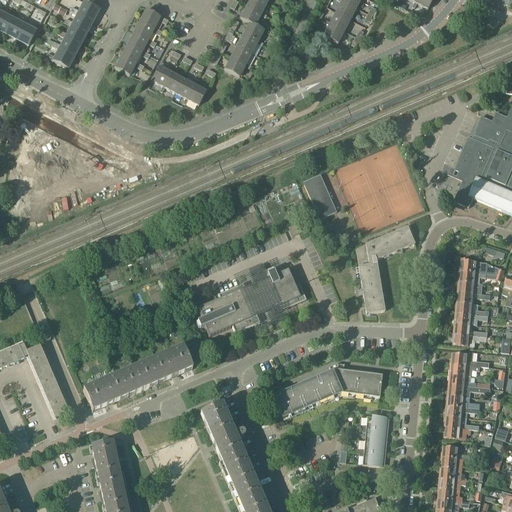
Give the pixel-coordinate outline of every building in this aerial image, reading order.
[(267,6),(255,0),(250,0),(246,10),(265,20),(265,18),(261,16),(267,6)] [(339,0),(337,0),(337,1),(356,11),(361,0),(343,0),(343,2),(339,0)] [(405,0),(414,4),(411,9),(413,9),(417,0),(405,0)] [(417,0),(413,9),(414,10),(416,5),(428,12),(434,0),(417,0)] [(337,2),(341,4),(336,14),(350,22),(356,11),(337,1),(337,2)] [(238,4),(234,2),(230,10),(234,12),(238,4)] [(26,4),(24,9),(32,13),(34,8),(26,4)] [(70,14),(77,18),(78,16),(93,24),(99,13),(84,5),(79,14),(72,10),(70,14)] [(239,21),(248,26),(254,29),(255,28),(260,18),(264,20),(265,20),(246,10),(239,21)] [(46,15),(38,11),(36,15),(44,19),(46,15)] [(159,20),(146,13),(140,24),(154,32),(155,31),(159,24),(166,27),(169,23),(160,19),(159,20)] [(330,24),(326,22),(325,23),(344,33),(350,22),(336,14),(330,24)] [(0,15),(0,33),(4,36),(12,21),(0,15)] [(64,25),(71,29),(71,28),(86,36),(93,24),(78,16),(77,18),(73,25),(66,21),(64,25)] [(363,24),(367,27),(371,19),(367,16),(363,24)] [(4,36),(14,41),(12,46),(13,47),(23,27),(12,21),(4,36)] [(239,24),(234,22),(230,30),(235,32),(239,24)] [(324,24),(329,27),(323,38),(338,45),(344,33),(325,23),(324,24)] [(154,32),(140,24),(133,36),(148,44),(149,43),(153,35),(160,39),(162,34),(155,31),(154,32)] [(254,29),(248,26),(242,38),(262,48),(263,46),(257,43),(263,33),(255,28),(254,29)] [(13,47),(14,47),(17,43),(28,48),(36,34),(23,27),(13,47)] [(58,37),(65,41),(65,40),(80,48),(86,36),(71,28),(71,29),(67,37),(60,33),(58,37)] [(228,34),(224,42),(228,44),(231,45),(235,38),(232,37),(232,36),(228,34)] [(148,44),(133,36),(127,48),(142,55),(143,54),(147,47),(154,50),(156,47),(149,43),(148,44)] [(262,48),(242,38),(236,49),(251,57),(256,46),(261,49),(262,48)] [(355,39),(355,41),(350,38),(348,43),(352,45),(351,47),(355,50),(359,41),(355,39)] [(51,49),(58,52),(59,52),(74,59),(80,48),(65,40),(65,41),(61,48),(54,44),(54,45),(50,42),(48,46),(52,48),(51,49)] [(226,48),(222,45),(218,53),(222,55),(226,48)] [(142,55),(127,48),(121,59),(136,67),(137,66),(141,58),(148,62),(150,58),(143,54),(142,55)] [(251,57),(236,49),(230,60),(250,71),(251,69),(245,66),(251,57)] [(45,61),(53,65),(54,64),(68,71),(74,59),(59,52),(58,52),(55,60),(48,56),(45,61)] [(173,53),(171,57),(178,61),(181,57),(173,53)] [(212,65),(216,67),(220,59),(216,57),(212,65)] [(136,67),(121,59),(115,71),(129,79),(134,70),(142,74),(144,70),(137,66),(136,67)] [(184,59),(182,63),(190,67),(192,63),(184,59)] [(230,60),(224,71),(224,72),(238,80),(244,69),(249,72),(250,71),(230,60)] [(196,65),(194,69),(201,73),(204,69),(196,65)] [(151,84),(162,90),(159,95),(160,95),(171,76),(159,70),(151,84)] [(216,76),(208,72),(206,76),(213,80),(216,76)] [(160,95),(162,96),(165,91),(175,96),(182,82),(171,76),(160,95)] [(175,96),(185,102),(182,107),(184,107),(194,88),(182,82),(175,96)] [(511,84),(501,84),(501,92),(506,92),(506,96),(511,96),(511,84)] [(185,108),(188,103),(198,109),(206,94),(194,88),(184,107),(185,108)] [(453,203),(469,210),(473,200),(511,217),(511,110),(510,110),(506,119),(495,114),(491,123),(481,119),(473,137),(475,138),(473,142),(468,139),(455,171),(452,170),(448,178),(462,183),(453,203)] [(41,131),(34,141),(53,154),(60,143),(41,131)] [(34,142),(28,152),(47,164),(53,154),(34,142)] [(77,142),(67,160),(76,165),(86,147),(77,142)] [(86,147),(76,165),(84,170),(95,152),(95,151),(86,147)] [(28,152),(21,161),(40,173),(46,164),(28,152)] [(95,152),(84,170),(92,175),(103,156),(95,152)] [(21,161),(17,169),(35,181),(40,173),(21,161)] [(22,173),(16,182),(34,194),(40,185),(22,173)] [(319,177),(303,185),(319,222),(336,215),(319,177)] [(16,183),(10,191),(27,202),(32,195),(16,183)] [(10,191),(5,199),(21,210),(27,203),(10,191)] [(267,196),(254,201),(256,205),(263,202),(269,200),(267,196)] [(5,199),(0,206),(16,217),(21,210),(5,199)] [(302,234),(298,225),(288,229),(292,239),(302,234)] [(356,252),(358,269),(355,270),(356,276),(359,275),(366,316),(384,314),(376,263),(414,247),(407,230),(365,247),(365,248),(356,252)] [(495,259),(503,262),(505,256),(496,253),(495,259)] [(462,274),(481,276),(486,277),(497,278),(499,271),(487,267),(487,266),(476,265),(469,264),(470,262),(463,261),(462,274)] [(197,323),(200,330),(205,328),(209,339),(231,330),(230,328),(231,327),(235,336),(260,325),(256,316),(261,314),(262,316),(267,314),(266,312),(271,310),(274,316),(306,303),(299,287),(293,290),(292,288),(294,287),(288,272),(276,277),(274,273),(267,276),(269,280),(260,284),(261,286),(256,289),(255,288),(251,290),(252,291),(246,293),(243,286),(219,297),(221,304),(220,304),(219,302),(197,311),(202,322),(197,323)] [(461,284),(475,286),(479,287),(480,281),(485,281),(486,277),(481,276),(462,274),(461,284)] [(507,299),(505,308),(509,309),(511,300),(511,276),(509,276),(504,290),(502,298),(507,299)] [(475,286),(461,284),(460,294),(482,297),(482,293),(480,293),(480,292),(474,291),(475,286)] [(482,297),(460,294),(458,305),(472,307),(473,301),(479,301),(479,302),(490,303),(490,298),(485,297),(484,297),(482,297)] [(472,307),(458,305),(457,316),(488,319),(489,314),(478,313),(478,307),(472,307)] [(456,326),(470,328),(477,329),(477,323),(488,324),(488,319),(457,316),(456,326)] [(470,328),(456,326),(455,336),(487,340),(487,335),(475,334),(470,333),(470,328)] [(455,336),(454,347),(468,349),(474,350),(475,344),(486,345),(487,340),(455,336)] [(503,342),(501,356),(509,357),(510,343),(506,342),(503,342)] [(0,443),(2,442),(0,438),(0,370),(28,359),(54,419),(68,414),(39,348),(39,347),(26,352),(23,346),(19,348),(18,347),(0,354),(0,443)] [(183,349),(160,359),(83,393),(92,414),(108,407),(110,410),(114,408),(113,405),(172,379),(174,382),(179,380),(177,377),(192,370),(183,349)] [(453,366),(480,369),(489,370),(489,366),(473,364),(474,355),(469,354),(468,357),(454,356),(453,366)] [(270,394),(273,400),(274,399),(283,420),(340,395),(379,400),(382,377),(343,373),(344,367),(336,366),(329,369),(331,374),(289,393),(287,387),(272,394),(270,394)] [(480,369),(453,366),(452,377),(471,379),(472,373),(479,374),(480,369)] [(452,377),(451,387),(476,389),(475,390),(490,392),(491,387),(476,385),(476,386),(470,385),(471,379),(452,377)] [(476,389),(451,387),(449,398),(470,400),(470,395),(490,397),(490,392),(475,390),(476,389)] [(470,400),(449,398),(448,409),(479,412),(480,407),(469,406),(470,400)] [(219,399),(212,402),(215,409),(222,406),(219,399)] [(505,403),(503,410),(511,412),(511,407),(508,406),(509,404),(505,403)] [(266,511),(237,442),(243,439),(244,438),(244,437),(245,437),(245,436),(244,435),(244,434),(243,433),(242,433),(241,433),(240,433),(238,429),(233,431),(222,406),(215,409),(200,415),(213,445),(241,511),(266,511)] [(479,412),(448,409),(447,419),(467,421),(467,415),(479,417),(479,412)] [(366,428),(362,427),(362,431),(388,433),(389,421),(367,419),(366,428)] [(446,430),(466,432),(471,433),(478,433),(479,429),(466,427),(467,421),(447,419),(446,430)] [(470,437),(471,433),(466,432),(446,430),(445,440),(465,442),(466,436),(470,437)] [(361,434),(365,435),(365,443),(386,445),(388,433),(362,431),(361,434)] [(485,439),(484,448),(490,449),(492,440),(485,439)] [(503,443),(495,441),(492,451),(501,454),(503,443)] [(386,445),(365,443),(358,442),(357,451),(360,451),(359,455),(385,457),(386,445)] [(91,449),(104,511),(127,511),(112,444),(91,449)] [(463,462),(477,464),(484,464),(484,459),(458,457),(458,451),(444,449),(443,459),(448,460),(463,462)] [(359,458),(363,458),(362,467),(384,469),(385,457),(359,455),(359,458)] [(448,460),(443,459),(442,470),(462,472),(463,462),(448,460)] [(492,463),(493,463),(490,471),(499,473),(502,465),(497,464),(492,462),(492,463)] [(462,472),(442,470),(441,481),(466,484),(467,481),(465,481),(465,477),(462,476),(462,472)] [(511,484),(509,489),(511,489),(511,478),(507,477),(506,477),(501,476),(500,481),(511,484)] [(466,484),(441,481),(440,492),(460,494),(461,488),(466,488),(466,484)] [(460,494),(440,492),(439,503),(463,505),(463,504),(463,500),(460,499),(460,494)] [(500,499),(505,500),(503,508),(511,510),(511,496),(502,494),(500,499)] [(0,511),(12,511),(13,511),(12,511),(6,511),(0,497),(0,511)] [(379,511),(374,501),(348,511),(379,511)] [(463,505),(439,503),(437,511),(452,511),(453,508),(479,511),(479,506),(463,504),(463,505)]
